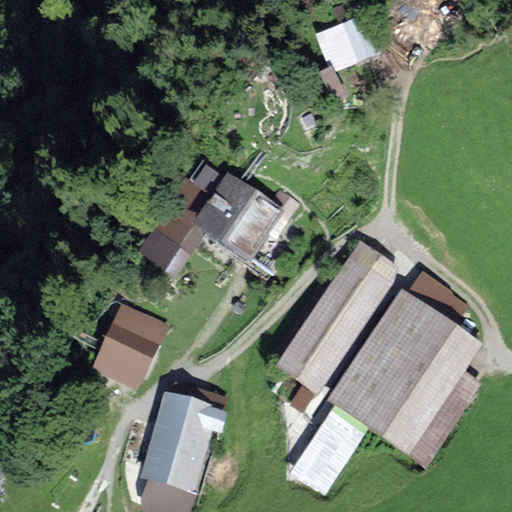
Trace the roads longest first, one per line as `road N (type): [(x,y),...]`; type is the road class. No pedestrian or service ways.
road 1 (track): [(84,511),(122,421),(165,383),(206,373),(320,254),(369,230)]
road 2 (track): [(369,230),(511,356)]
road 3 (track): [(369,230),(414,57)]
